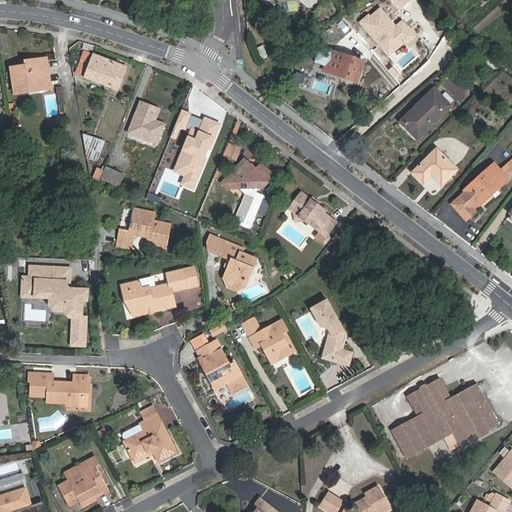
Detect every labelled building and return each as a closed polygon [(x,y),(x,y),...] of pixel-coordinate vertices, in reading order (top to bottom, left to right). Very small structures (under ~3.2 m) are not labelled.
[(409,0),(391,0),(400,9),(409,0)] [(417,37),(414,34),(402,20),(396,26),(380,8),(370,17),(368,15),(359,23),(361,25),(389,56),(406,41),(408,44),(417,37)] [(270,29),(268,21),(260,23),(262,32),(270,29)] [(338,72),(337,76),(357,83),(364,61),(330,49),(330,51),(324,67),(338,72)] [(324,67),(330,51),(324,50),(319,65),(324,67)] [(85,78),(93,56),(84,52),(75,74),(85,78)] [(125,68),(93,56),(85,78),(110,87),(115,73),(121,76),(125,68)] [(29,86),(50,83),(46,59),(25,63),(26,66),(13,69),(17,94),(30,92),(29,86)] [(322,71),(337,76),(338,72),(324,67),(322,71)] [(116,89),(121,76),(115,73),(110,87),(116,89)] [(50,89),(50,83),(29,86),(30,92),(50,89)] [(418,110),(403,124),(417,139),(450,106),(434,88),(415,107),(418,110)] [(400,121),(403,124),(418,110),(415,107),(400,121)] [(164,126),(136,114),(128,134),(157,145),(164,126)] [(102,162),(108,145),(83,135),(85,157),(102,162)] [(241,144),(229,139),(224,153),(236,158),(241,144)] [(441,185),(456,170),(436,149),(413,172),(423,182),(431,175),(441,185)] [(494,163),(464,190),(465,192),(452,203),(466,220),(476,211),(473,208),(476,205),(490,192),(488,190),(492,187),(496,191),(508,179),(511,175),(511,158),(500,170),(494,163)] [(244,159),(227,176),(239,188),(244,194),(233,222),(249,229),(263,195),(256,192),(256,188),(261,188),(273,176),(261,165),(256,170),(244,159)] [(178,165),(173,176),(194,187),(200,175),(202,176),(207,166),(197,161),(192,171),(178,165)] [(124,174),(105,167),(99,180),(118,188),(124,174)] [(239,188),(227,176),(222,182),(228,189),(239,188)] [(434,196),(441,187),(431,178),(423,186),(434,196)] [(490,192),(476,205),(478,206),(492,194),(495,198),(499,194),(496,191),(492,187),(488,190),(490,192)] [(326,215),(318,208),(311,203),(302,196),(289,212),(295,217),(303,224),(324,240),(335,227),(324,218),(326,215)] [(134,210),(128,234),(133,235),(148,238),(147,244),(164,248),(169,226),(152,222),(154,215),(134,210)] [(133,235),(128,234),(120,231),(116,246),(130,249),(133,235)] [(225,277),(245,286),(256,260),(241,254),(243,248),(211,235),(208,242),(209,251),(218,254),(218,252),(226,255),(225,257),(232,260),(225,277)] [(30,267),(29,281),(36,281),(35,294),(46,294),(50,299),(50,306),(55,312),(65,312),(71,318),(73,318),(72,346),(86,346),(87,318),(82,317),(83,309),(80,308),(80,301),(88,301),(88,290),(70,290),(70,269),(30,267)] [(132,315),(147,311),(146,308),(151,307),(153,312),(175,307),(172,293),(187,289),(182,270),(166,273),(169,285),(142,291),(141,285),(136,282),(120,286),(123,297),(129,303),(132,315)] [(236,290),(245,286),(225,277),(229,287),(236,290)] [(35,294),(36,281),(29,281),(23,280),(22,298),(50,299),(46,294),(35,294)] [(343,336),(345,337),(346,336),(325,305),(309,315),(320,333),(325,332),(328,334),(324,348),(336,352),(334,361),(350,365),(353,352),(342,349),(344,342),(341,342),(343,336)] [(251,339),(261,333),(254,320),(243,325),(251,339)] [(282,322),(261,333),(251,339),(256,348),(262,345),(268,354),(274,351),(279,361),(295,352),(290,342),(286,344),(281,334),(284,332),(287,331),(282,322)] [(290,342),(284,332),(281,334),(286,344),(290,342)] [(246,386),(241,376),(235,365),(229,367),(215,342),(197,351),(201,358),(199,359),(215,389),(226,383),(232,393),(246,386)] [(322,358),(334,361),(336,352),(324,348),(322,358)] [(273,364),(279,361),(274,351),(268,354),(273,364)] [(82,385),(87,385),(87,377),(74,376),(73,385),(52,383),(52,376),(30,375),(29,382),(32,383),(31,394),(47,395),(47,398),(47,401),(81,404),(82,385)] [(452,432),(460,447),(499,425),(478,385),(451,399),(441,379),(407,397),(418,418),(391,432),(405,457),(443,437),(452,432)] [(145,432),(161,423),(157,417),(141,425),(145,432)] [(177,452),(161,423),(145,432),(124,443),(135,463),(154,453),(159,462),(177,452)] [(450,451),(460,447),(452,432),(443,437),(450,451)] [(511,450),(494,472),(511,487),(511,450)] [(63,473),(68,481),(99,465),(95,457),(63,473)] [(93,493),(96,498),(108,492),(101,479),(105,477),(99,465),(68,481),(59,486),(70,505),(79,500),(93,493)] [(343,511),(339,509),(343,503),(329,494),(321,507),(328,511),(375,511),(376,511),(383,511),(390,509),(378,487),(366,494),(368,497),(356,504),(353,503),(350,503),(348,504),(346,506),(346,507),(345,509),(346,511),(345,511),(343,511)] [(12,511),(31,506),(25,490),(0,497),(0,511),(12,511)] [(82,505),(96,498),(93,493),(79,500),(82,505)] [(504,511),(510,502),(497,495),(490,508),(478,501),(471,511),(504,511)] [(278,511),(260,498),(248,511),(278,511)]
